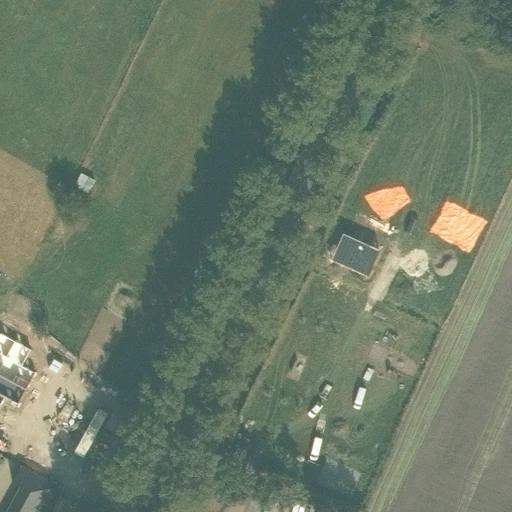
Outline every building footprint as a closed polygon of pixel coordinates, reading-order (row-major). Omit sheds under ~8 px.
[(473,124),(451,114),(441,136),(462,146),(473,124)] [(507,140),(494,134),(477,171),(490,177),(507,140)] [(369,266),(333,249),(327,262),(363,279),(369,266)] [(451,301),(407,281),(400,296),(443,317),(451,301)] [(355,314),(362,299),(326,282),(319,297),(355,314)] [(422,345),(429,331),(400,317),(393,331),(422,345)] [(0,407),(5,398),(13,402),(18,405),(27,391),(37,371),(24,363),(32,349),(0,331),(0,407)] [(404,384),(410,371),(376,355),(370,368),(404,384)] [(337,445),(366,458),(372,445),(343,432),(337,445)] [(245,454),(250,441),(235,434),(223,459),(259,476),(265,464),(245,454)] [(9,511),(44,511),(59,486),(20,465),(11,482),(23,488),(9,511)] [(312,486),(306,498),(335,511),(344,511),(354,490),(339,483),(333,495),(312,486)]
